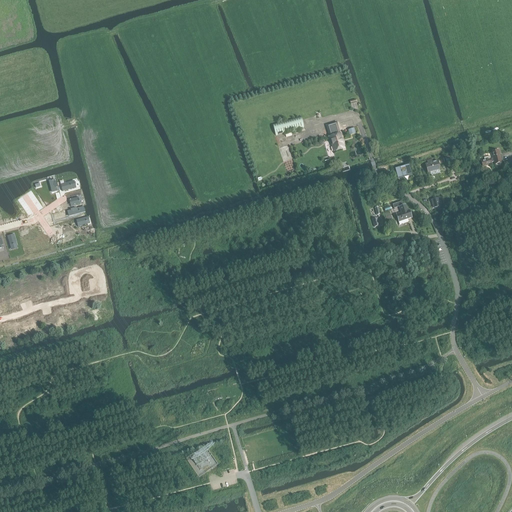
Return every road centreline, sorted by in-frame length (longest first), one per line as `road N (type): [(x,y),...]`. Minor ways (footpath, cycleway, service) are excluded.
road 1 (unknown): [(39,477),(20,412),(91,381),(94,369),(116,358),(136,355),(163,376),(196,367),(206,363),(211,337),(221,330),(368,286),(385,317),(430,303),(457,306)]
road 2 (unknown): [(0,489),(346,390),(454,345)]
road 3 (unclassified): [(286,511),(331,495),(482,397)]
road 4 (unclassified): [(455,348),(458,295),(439,230),(419,202),(375,170)]
road 5 (motorway): [(511,418),(465,447),(410,503)]
